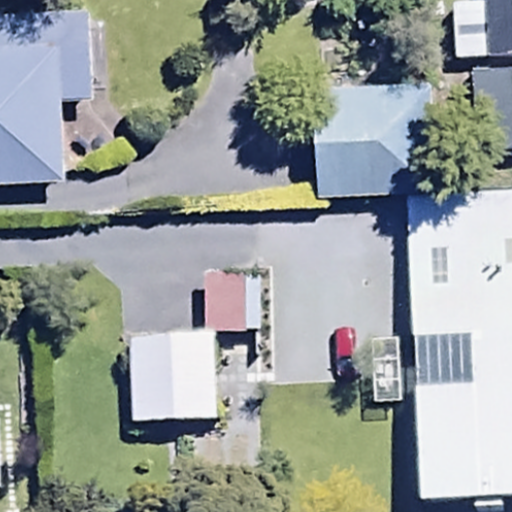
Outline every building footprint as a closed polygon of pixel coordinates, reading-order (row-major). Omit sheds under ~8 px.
[(0,183),(66,180),(62,98),(88,96),(83,8),(0,11),(0,183)] [(415,37),(308,41),(313,152),(419,148),(415,37)] [(511,192),(401,201),(415,507),(469,505),(469,511),(498,511),(498,502),(511,501),(511,192)] [(246,235),(198,236),(199,291),(248,290),(246,235)] [(210,297),(125,298),(125,380),(211,379),(210,297)]
